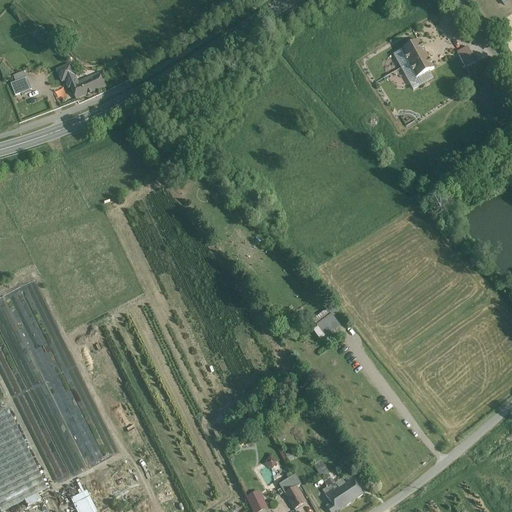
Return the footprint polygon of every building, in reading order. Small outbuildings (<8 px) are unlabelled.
[(418,41),(394,55),(413,90),(433,79),(429,72),(434,69),(418,41)] [(468,47),(456,53),(466,72),(477,66),(474,60),(475,60),(468,47)] [(70,65),(57,71),(62,82),(65,80),(74,76),(75,76),(70,65)] [(99,74),(78,84),(74,76),(65,80),(69,88),(71,88),(76,99),(104,87),(99,74)] [(27,78),(11,84),(15,96),(31,90),(27,78)] [(332,316),(317,327),(324,337),(339,326),(332,316)] [(8,409),(0,412),(0,511),(2,511),(47,490),(8,409)] [(338,489),(325,470),(319,474),(330,491),(325,494),(326,496),(338,489)] [(301,485),(295,476),(279,486),(284,495),(300,486),(301,485)] [(338,489),(326,496),(332,504),(326,508),(329,511),(336,511),(361,496),(351,480),(338,489)] [(309,501),(300,486),(295,489),(304,504),(309,501)] [(295,489),(285,495),(294,510),(304,504),(295,489)] [(76,511),(95,511),(86,490),(69,498),(76,511)] [(246,496),(251,511),(259,511),(267,509),(260,490),(246,496)]
